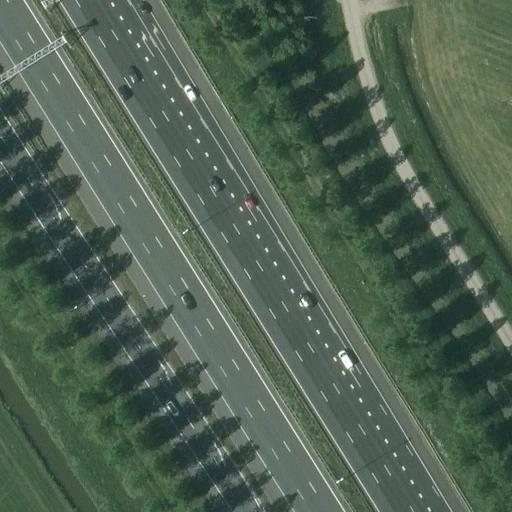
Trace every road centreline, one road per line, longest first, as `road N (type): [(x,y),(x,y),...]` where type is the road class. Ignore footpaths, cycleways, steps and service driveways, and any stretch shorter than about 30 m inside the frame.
road 1 (motorway): [(405,511),(85,0)]
road 2 (motorway): [(0,0),(319,511)]
road 3 (motorway): [(0,126),(246,511)]
road 4 (unclassified): [(511,384),(371,163),(320,0)]
